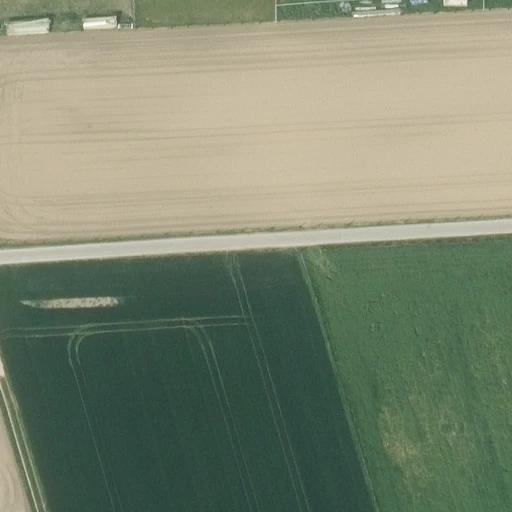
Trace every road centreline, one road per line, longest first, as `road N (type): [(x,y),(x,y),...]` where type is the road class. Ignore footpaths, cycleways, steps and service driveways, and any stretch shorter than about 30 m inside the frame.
road 1 (unclassified): [(511,227),(0,259)]
road 2 (track): [(5,390),(40,511)]
